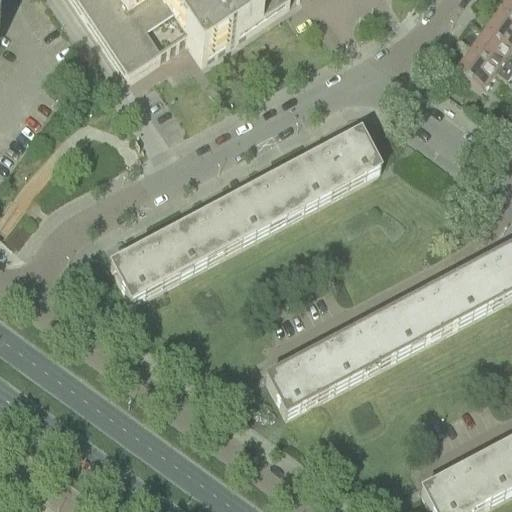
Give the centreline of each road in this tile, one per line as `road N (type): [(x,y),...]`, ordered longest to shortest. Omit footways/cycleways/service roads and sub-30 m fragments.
road 1 (residential): [(20,300),(64,240),(374,79)]
road 2 (unclassified): [(307,511),(20,300)]
road 3 (primary): [(230,511),(0,344)]
road 4 (residential): [(286,355),(478,253),(511,204)]
road 5 (primary): [(0,397),(154,511)]
road 6 (residential): [(511,183),(374,79)]
